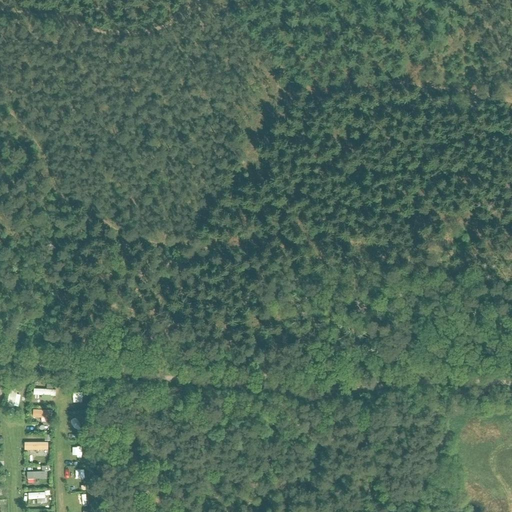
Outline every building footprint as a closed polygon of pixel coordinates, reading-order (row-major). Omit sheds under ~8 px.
[(12,406),(15,390),(7,389),(4,405),(12,406)] [(31,407),(30,417),(49,417),(49,407),(31,407)] [(68,451),(69,460),(79,459),(78,451),(68,451)] [(84,473),(74,473),(74,483),(84,483),(84,473)] [(25,487),(25,497),(43,498),(43,487),(25,487)] [(81,490),(70,491),(71,501),(82,500),(81,490)]
